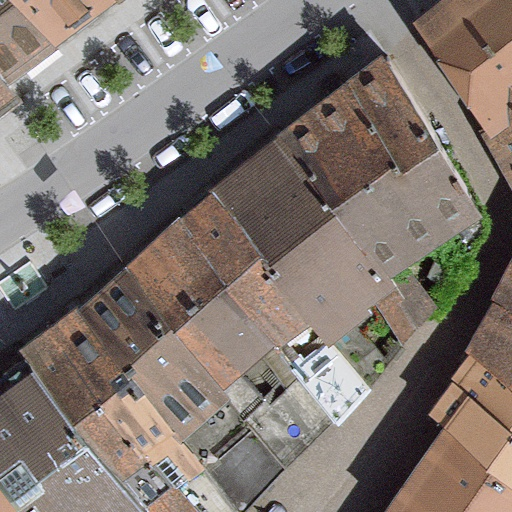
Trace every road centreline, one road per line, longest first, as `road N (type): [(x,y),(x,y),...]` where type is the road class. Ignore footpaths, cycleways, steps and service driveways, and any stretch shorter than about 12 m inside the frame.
road 1 (residential): [(346,0),(386,44),(492,226),(391,409),(302,511)]
road 2 (residential): [(0,225),(314,0)]
